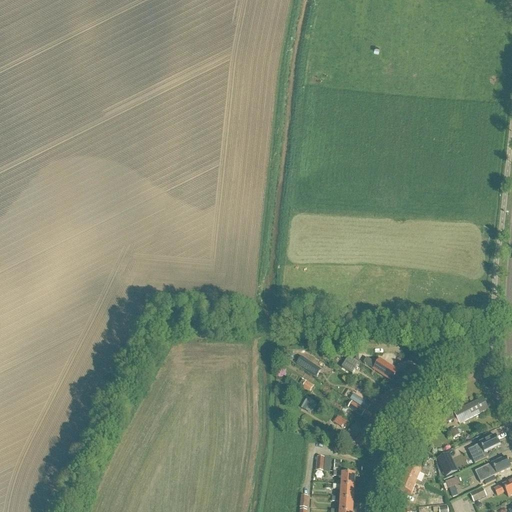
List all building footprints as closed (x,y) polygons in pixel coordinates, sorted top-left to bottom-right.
[(317,378),(322,371),(302,358),(297,364),(317,378)] [(362,365),(371,368),(373,363),(365,359),(362,365)] [(402,376),(398,374),(398,373),(380,361),(373,372),(392,383),(393,382),(397,386),(399,388),(400,387),(407,394),(411,390),(423,378),(414,369),(414,370),(411,367),(402,376)] [(306,382),(302,389),(310,393),(314,386),(306,382)] [(370,386),(363,396),(368,399),(375,389),(370,386)] [(383,402),(397,411),(404,399),(390,391),(383,402)] [(354,396),(351,401),(367,411),(370,406),(354,396)] [(307,400),(301,410),(310,415),(316,405),(307,400)] [(452,411),(441,416),(446,425),(456,420),(459,426),(489,412),(483,400),(454,414),(452,411)] [(383,402),(376,413),(389,422),(397,411),(383,402)] [(366,412),(353,404),(349,409),(362,418),(366,412)] [(334,422),(345,431),(350,424),(338,416),(334,422)] [(363,433),(377,441),(384,430),(370,421),(363,433)] [(460,436),(456,429),(451,432),(455,439),(460,436)] [(363,433),(356,444),(369,452),(377,441),(363,433)] [(480,446),(475,448),(475,449),(468,452),(475,465),(488,459),(486,454),(501,448),(496,438),(480,446)] [(448,455),(436,461),(445,479),(458,473),(449,455),(448,455)] [(324,473),(325,459),(317,459),(316,473),(324,473)] [(506,459),(492,466),(491,466),(475,473),(481,485),(497,477),(497,476),(511,470),(506,459)] [(428,478),(430,474),(422,471),(421,473),(409,467),(404,479),(416,484),(417,483),(420,475),(428,478)] [(356,477),(342,477),(343,475),(334,474),(334,478),(342,479),(342,487),(341,489),(355,490),(356,477)] [(404,479),(399,491),(411,497),(415,487),(423,490),(425,486),(417,483),(416,484),(404,479)] [(448,490),(459,485),(457,479),(445,483),(448,490)] [(511,482),(494,491),(497,497),(506,493),(508,499),(511,496),(511,482)] [(341,500),(341,502),(354,503),(355,490),(341,489),(342,487),(333,487),(333,491),(341,492),(341,500)] [(474,504),(487,498),(483,490),(470,496),(474,504)] [(301,497),(300,509),(307,510),(308,498),(301,497)] [(339,511),(353,511),(354,503),(341,502),(341,500),(333,499),(332,504),(340,504),(339,511)]
